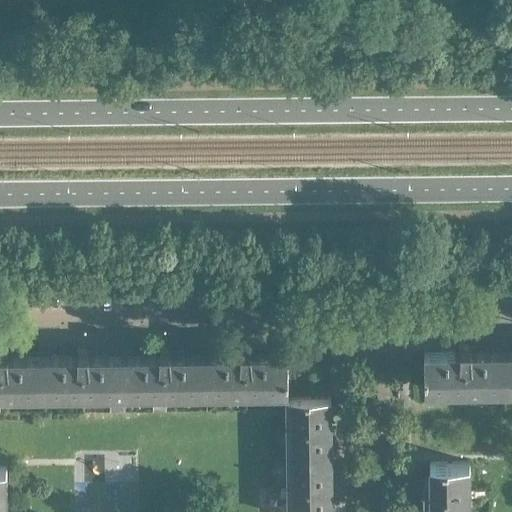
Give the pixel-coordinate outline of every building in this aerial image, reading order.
[(506,386),(506,349),(471,350),(470,347),(460,347),(460,350),(424,350),(424,387),(506,386)] [(288,388),(287,351),(252,352),(252,349),(241,349),(241,352),(206,352),(206,389),(288,388)] [(206,389),(206,352),(170,353),(170,350),(159,350),(160,353),(124,353),(125,390),(206,389)] [(0,391),(43,391),(43,354),(8,355),(8,352),(0,351),(0,391)] [(125,390),(124,353),(89,354),(89,351),(78,351),(78,354),(43,354),(43,391),(125,390)] [(331,457),(331,423),(330,396),(287,397),(287,457),(331,457)] [(331,511),(331,482),(331,457),(287,457),(287,511),(331,511)] [(469,511),(469,490),(469,461),(430,461),(430,509),(426,509),(425,511),(469,511)]
